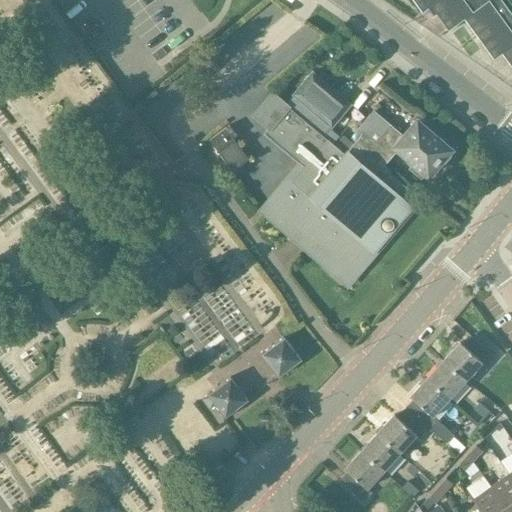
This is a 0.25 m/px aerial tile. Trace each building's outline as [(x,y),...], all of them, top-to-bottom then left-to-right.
[(415,0),(423,11),(431,6),(449,30),(464,18),(494,59),(502,53),(511,66),(511,15),(501,0),(415,0)] [(312,72),(284,105),(292,111),(322,136),(330,127),(331,128),(351,105),(312,72)] [(272,94),(253,116),(268,129),(263,135),(303,168),(263,216),(290,239),(297,230),(336,263),(328,272),(346,288),(413,210),(400,199),(408,190),(381,167),(393,153),(377,140),(375,143),(363,133),(362,134),(363,135),(354,145),(348,153),(347,152),(345,155),(332,144),(327,140),(322,136),(292,111),(284,105),(272,94)] [(377,140),(393,153),(396,148),(415,164),(411,169),(417,173),(421,169),(429,176),(441,162),(446,164),(452,157),(449,152),(451,150),(431,134),(431,131),(426,127),(424,127),(417,121),(403,137),(374,112),(358,131),(362,134),(363,133),(375,143),(377,140)] [(248,160),(234,140),(233,139),(237,136),(230,126),(209,140),(232,172),(248,160)] [(333,142),(332,144),(345,155),(347,152),(348,153),(354,145),(341,134),(333,142)] [(284,336),(261,354),(279,377),(302,360),(284,336)] [(443,360),(465,380),(481,363),(485,367),(494,358),(470,336),(461,345),(459,342),(443,360)] [(465,380),(443,360),(426,379),(448,398),(465,380)] [(225,417),(248,400),(231,377),(201,399),(209,410),(216,405),(225,417)] [(413,399),(404,408),(428,430),(430,428),(445,441),(452,434),(437,421),(432,416),(448,398),(426,379),(410,396),(413,399)] [(479,401),(473,408),(483,417),(489,411),(479,401)] [(420,439),(428,430),(404,408),(396,417),(393,414),(376,433),(398,453),(415,435),(420,439)] [(376,433),(361,450),(382,471),(398,453),(376,433)] [(466,456),(472,461),(481,451),(475,445),(466,456)] [(366,489),(382,471),(361,450),(344,469),(347,471),(339,480),(363,502),(371,493),(366,489)] [(464,471),(472,461),(466,456),(458,465),(464,471)] [(511,511),(511,480),(508,475),(490,487),(507,511),(511,511)] [(409,479),(403,485),(414,495),(419,488),(409,479)] [(436,489),(443,494),(452,484),(446,479),(436,489)] [(472,500),(480,511),(481,511),(507,511),(490,487),(472,500)] [(434,504),(443,494),(436,489),(428,499),(434,504)]
